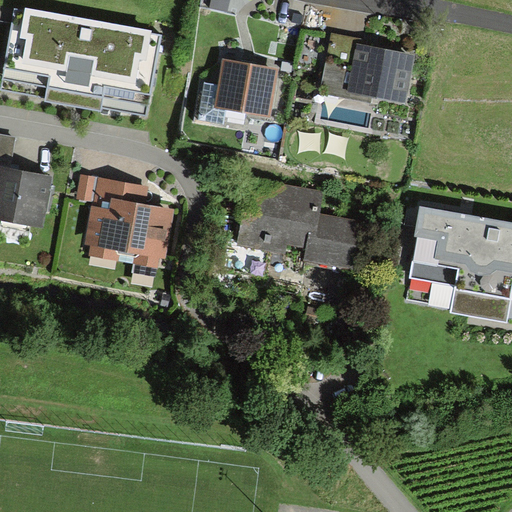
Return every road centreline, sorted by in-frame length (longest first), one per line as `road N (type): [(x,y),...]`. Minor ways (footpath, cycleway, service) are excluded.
road 1 (residential): [(404,511),(318,410),(194,309),(183,267),(197,188),(168,157),(0,123)]
road 2 (residential): [(511,24),(392,0)]
